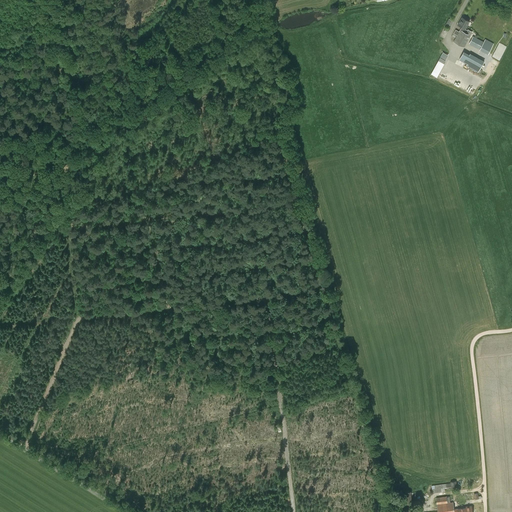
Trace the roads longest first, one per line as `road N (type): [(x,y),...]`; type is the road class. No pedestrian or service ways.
road 1 (track): [(24,449),(76,321),(262,293),(293,511)]
road 2 (unclassified): [(484,511),(472,348),(478,336),(511,329)]
road 3 (track): [(87,153),(189,0)]
road 4 (track): [(61,0),(87,153)]
road 5 (unclassified): [(0,433),(125,511)]
